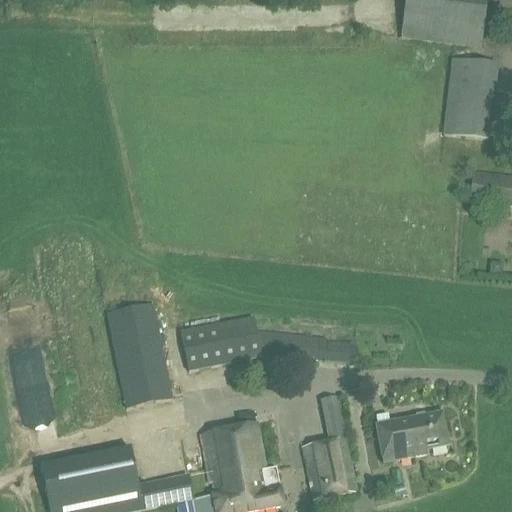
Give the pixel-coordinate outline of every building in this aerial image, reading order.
[(405,0),(401,39),(481,49),(486,0),(405,0)] [(442,137),(489,143),(498,67),(451,61),(442,137)] [(510,217),(511,208),(511,178),(473,174),(469,203),(469,212),(510,217)] [(502,276),(503,264),(491,263),(489,275),(502,276)] [(171,401),(153,307),(107,316),(126,410),(171,401)] [(357,343),(325,342),(326,338),(256,331),(254,318),(179,332),(188,374),(261,359),(260,353),(324,360),(323,363),(356,364),(357,343)] [(100,365),(82,367),(83,384),(97,383),(98,398),(102,398),(100,365)] [(356,494),(338,399),(321,402),(329,443),(302,449),(312,503),(356,494)] [(447,447),(441,415),(376,428),(383,464),(426,456),(425,451),(447,447)] [(264,511),(283,508),(280,491),(279,491),(275,469),(265,472),(256,425),(200,436),(209,485),(212,484),(214,497),(211,497),(211,498),(192,502),(194,511),(264,511)] [(40,467),(48,511),(138,511),(194,501),(189,476),(138,485),(129,450),(40,467)]
